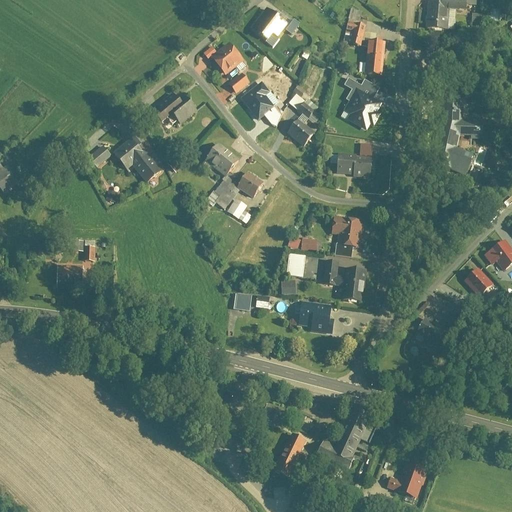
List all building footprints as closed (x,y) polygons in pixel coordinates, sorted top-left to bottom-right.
[(429,6),(426,33),(448,35),(449,17),(466,18),(467,3),(445,0),(444,8),(429,6)] [(491,5),(490,23),(504,25),(505,7),(491,5)] [(350,12),(348,22),(360,24),(362,14),(350,12)] [(267,13),(253,31),(269,44),(283,26),(267,13)] [(473,17),(472,29),(483,30),(484,18),(473,17)] [(345,33),(353,34),(350,49),(362,51),(366,29),(347,25),(345,33)] [(370,43),(366,68),(360,67),(358,78),(365,79),(382,82),(387,45),(370,43)] [(229,47),(211,60),(226,79),(243,66),(229,47)] [(242,79),(229,89),(237,99),(250,89),(242,79)] [(373,115),(379,105),(373,102),(379,91),(363,82),(360,88),(347,81),(343,88),(351,92),(345,102),(350,105),(346,113),(352,116),(349,122),(365,130),(368,123),(372,125),(376,117),(373,115)] [(306,96),(299,90),(295,94),(303,101),(306,96)] [(172,98),(153,113),(164,127),(172,121),(180,131),(198,117),(187,103),(180,109),(172,98)] [(297,99),(289,109),(308,125),(316,114),(297,99)] [(476,162),(458,152),(459,141),(482,142),(483,125),(460,123),(462,107),(441,105),(435,172),(455,174),(456,173),(467,179),(476,162)] [(299,126),(289,138),(304,152),(315,139),(299,126)] [(127,174),(131,171),(145,187),(159,176),(144,159),(145,158),(132,143),(114,158),(127,174)] [(86,162),(97,174),(110,161),(100,149),(86,162)] [(228,216),(229,214),(238,221),(248,209),(239,203),(244,196),(253,203),(264,188),(248,176),(240,187),(230,179),(241,165),(219,149),(206,167),(224,181),(209,201),(228,216)] [(373,149),(360,149),(360,160),(373,160),(373,149)] [(339,160),(337,179),(370,183),(372,164),(339,160)] [(0,165),(0,192),(4,197),(17,184),(0,165)] [(110,195),(106,205),(113,208),(118,198),(110,195)] [(241,226),(248,228),(251,220),(245,217),(241,226)] [(353,252),(359,253),(364,227),(343,223),(343,225),(335,223),(333,239),(341,240),(340,246),(339,245),(336,259),(351,262),(353,252)] [(6,238),(0,254),(0,278),(8,282),(22,244),(6,238)] [(291,241),(288,249),(297,253),(300,244),(291,241)] [(303,243),(302,254),(316,255),(317,244),(303,243)] [(492,269),(497,265),(505,276),(511,270),(511,251),(506,244),(490,256),(485,260),(492,269)] [(84,251),(83,266),(93,267),(95,252),(84,251)] [(290,259),(287,280),(302,282),(305,261),(290,259)] [(97,264),(96,289),(111,290),(113,265),(97,264)] [(347,274),(346,282),(336,281),(338,267),(327,265),(324,288),(335,290),(335,289),(345,290),(342,306),(362,309),(367,277),(347,274)] [(58,270),(57,290),(82,291),(83,272),(58,270)] [(481,273),(466,285),(479,301),(494,288),(481,273)] [(281,286),(281,300),(297,300),(296,286),(281,286)] [(239,319),(250,321),(252,304),(241,303),(239,319)] [(259,305),(258,313),(268,314),(269,306),(259,305)] [(300,327),(313,329),(312,335),(329,337),(332,316),(319,314),(320,309),(303,307),(300,327)] [(448,327),(455,331),(462,319),(455,315),(448,327)] [(427,320),(417,339),(436,349),(446,331),(427,320)] [(286,412),(265,405),(259,423),(281,430),(286,412)] [(368,419),(352,412),(336,449),(321,442),(314,459),(347,474),(354,458),(351,457),(368,419)] [(304,443),(287,435),(271,471),(287,479),(304,443)] [(425,471),(404,462),(396,481),(387,478),(384,487),(394,491),(393,495),(412,503),(425,471)]
